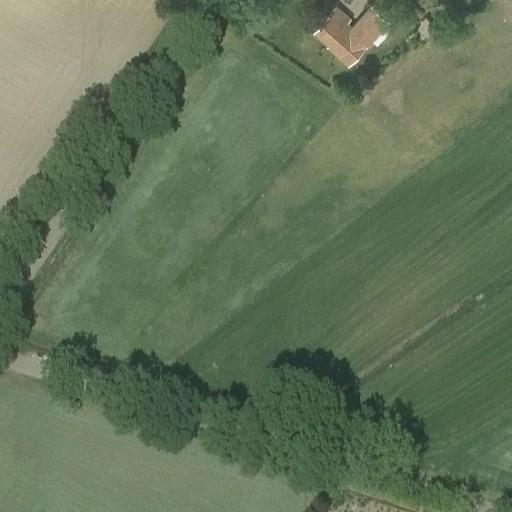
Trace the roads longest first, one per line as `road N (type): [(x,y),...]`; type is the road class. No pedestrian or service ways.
road 1 (unclassified): [(491,511),(0,352)]
road 2 (tertiary): [(0,307),(210,0)]
